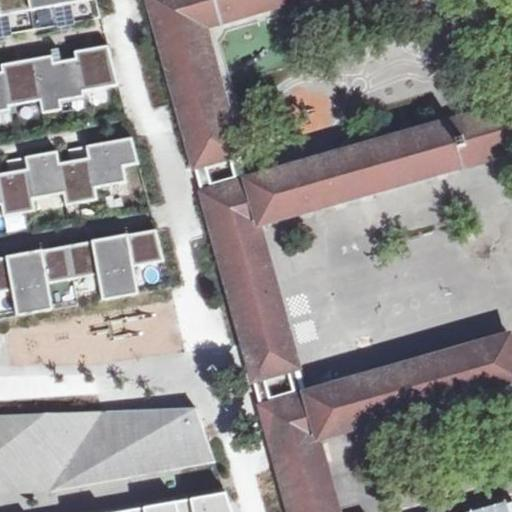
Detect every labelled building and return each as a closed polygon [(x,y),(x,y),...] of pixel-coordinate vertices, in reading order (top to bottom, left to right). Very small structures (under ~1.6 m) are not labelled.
[(0,0),(0,33),(96,17),(93,0),(0,0)] [(149,0),(196,166),(239,154),(203,27),(297,0),(149,0)] [(0,110),(11,108),(10,104),(40,99),(42,112),(61,109),(60,100),(84,96),(83,92),(117,86),(110,45),(75,51),(76,58),(54,62),(53,54),(2,63),(3,70),(0,70),(0,110)] [(511,104),(202,192),(255,380),(299,367),(259,224),(511,152),(511,104)] [(0,188),(5,188),(6,200),(35,197),(34,188),(45,186),(47,199),(77,196),(76,189),(97,187),(96,180),(138,176),(133,125),(86,129),(88,144),(64,146),(63,135),(26,139),(28,157),(4,159),(2,148),(0,148),(0,188)] [(162,240),(0,267),(0,324),(172,295),(162,240)] [(511,341),(511,336),(260,406),(290,511),(338,511),(317,438),(511,383),(511,341)] [(270,382),(273,399),(303,394),(300,377),(270,382)] [(43,420),(0,424),(0,504),(64,501),(216,478),(192,421),(43,420)] [(235,511),(231,496),(131,511),(235,511)]
